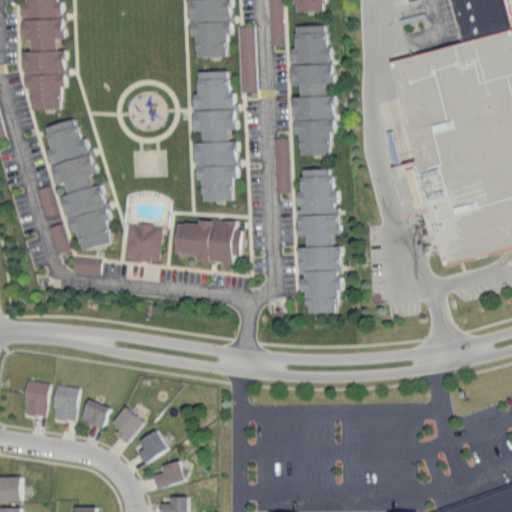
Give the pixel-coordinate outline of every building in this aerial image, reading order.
[(32,0),(62,0),(67,109),(37,110),(32,0)] [(204,57),(201,0),(231,0),(234,56),(204,57)] [(272,0),(285,0),(288,43),(275,44),(272,0)] [(302,12),(301,0),(328,0),(329,11),(302,12)] [(511,0),(511,31),(467,42),(455,0),(511,0)] [(337,155),(306,156),(302,26),(333,25),(337,155)] [(258,26),(261,91),(245,92),(241,27),(258,26)] [(511,249),(451,266),(446,244),(439,246),(430,211),(411,216),(397,167),(423,161),(397,61),(467,42),(511,31),(511,249)] [(209,201),(204,72),(234,71),(238,200),(209,201)] [(0,105),(8,135),(0,137),(0,105)] [(90,252),(52,129),(80,120),(119,243),(90,252)] [(278,139),(290,139),(292,193),(280,193),(278,139)] [(315,313),(309,171),(337,169),(343,311),(315,313)] [(49,216),(41,190),(52,186),(60,212),(49,216)] [(60,254),(52,228),(63,224),(72,250),(60,254)] [(183,253),(184,225),(249,228),(248,256),(183,253)] [(127,259),(130,227),(165,229),(163,262),(127,259)] [(104,274),(78,272),(79,258),(105,260),(104,274)] [(31,379),(28,402),(31,404),(30,413),(49,417),(53,382),(31,379)] [(61,385),(57,407),(60,408),(59,418),(78,422),(85,389),(61,385)] [(95,397),(86,416),(108,427),(116,406),(95,397)] [(120,422),(127,428),(122,432),(135,442),(154,421),(133,404),(120,422)] [(141,444),(163,428),(174,447),(152,463),(141,444)] [(160,473),(168,470),(168,465),(184,460),(192,479),(164,488),(160,473)] [(1,486),(1,502),(28,501),(28,476),(7,475),(7,486),(1,486)] [(452,511),(511,491),(511,511),(452,511)] [(167,502),(167,511),(193,511),(193,495),(177,495),(176,501),(167,502)]
